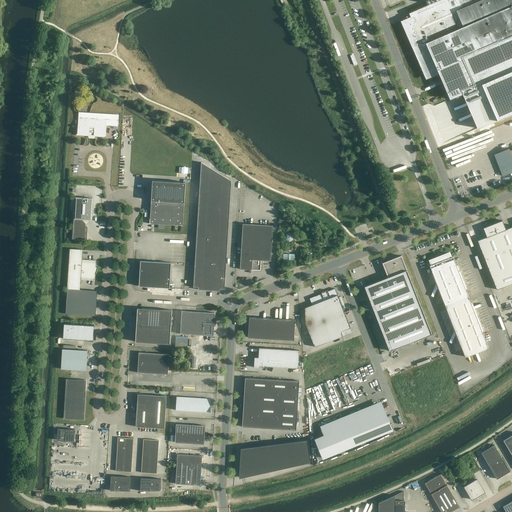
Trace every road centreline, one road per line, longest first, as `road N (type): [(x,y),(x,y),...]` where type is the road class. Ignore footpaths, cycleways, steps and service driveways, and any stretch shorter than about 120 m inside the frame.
road 1 (unclassified): [(127,296),(134,206),(130,196),(112,202),(99,408),(110,419)]
road 2 (track): [(511,383),(385,460),(321,484),(223,503)]
road 3 (unknown): [(414,257),(453,362),(476,368),(498,354),(498,327),(469,250),(444,245)]
road 4 (unclassified): [(458,215),(374,0)]
road 5 (unclassified): [(224,511),(234,304)]
road 6 (track): [(45,504),(223,503)]
road 7 (unclassified): [(400,426),(336,263)]
road 8 (unclassified): [(336,263),(458,215)]
road 9 (unclassified): [(110,419),(122,410),(127,296)]
